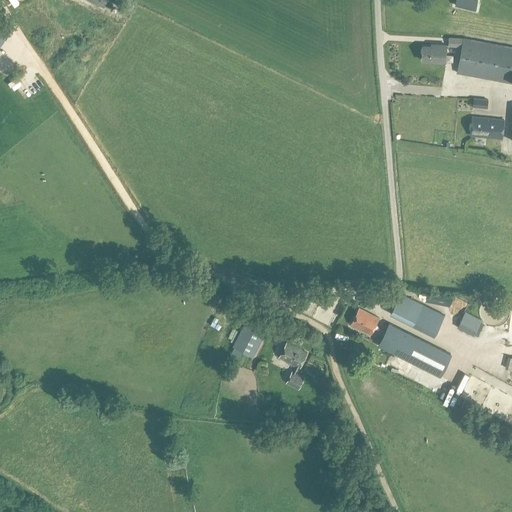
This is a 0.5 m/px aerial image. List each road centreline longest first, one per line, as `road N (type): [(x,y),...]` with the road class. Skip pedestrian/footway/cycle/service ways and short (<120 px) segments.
road 1 (track): [(0,0),(150,234),(326,333),(394,511)]
road 2 (residential): [(378,0),(400,288),(298,294),(281,304)]
